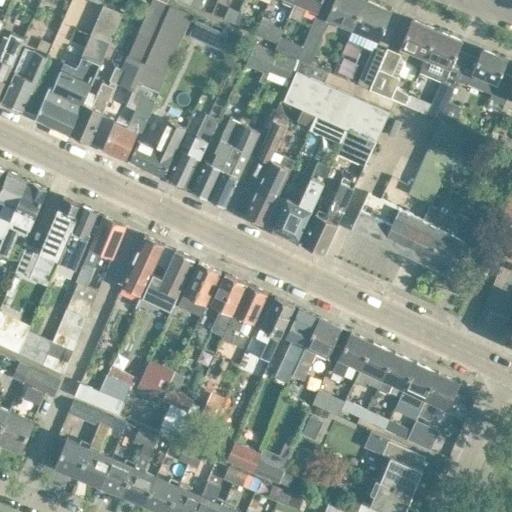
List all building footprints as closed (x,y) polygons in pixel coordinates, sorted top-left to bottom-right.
[(0,0),(0,29),(12,0),(0,0)] [(142,131),(194,15),(159,0),(153,0),(123,68),(117,82),(133,89),(127,104),(136,108),(128,127),(115,121),(103,148),(126,158),(139,130),(142,131)] [(204,0),(192,0),(190,5),(201,9),(204,0)] [(323,0),(295,0),(295,1),(293,6),(289,16),(301,21),(307,6),(319,11),(323,0)] [(353,28),(364,0),(334,0),(327,17),(353,28)] [(380,39),(392,10),(368,0),(364,0),(353,28),(380,39)] [(234,24),(239,13),(228,9),(224,20),(234,24)] [(249,18),(239,13),(234,24),(245,29),(249,18)] [(431,43),(437,29),(412,18),(401,46),(426,56),(431,43)] [(314,19),(303,48),(298,60),(300,61),(310,65),(326,24),(314,19)] [(280,38),(282,31),(260,22),(255,33),(278,43),(280,38)] [(445,80),(448,74),(462,40),(437,29),(431,43),(426,56),(420,69),(441,78),(445,80)] [(0,94),(11,69),(20,49),(25,37),(11,31),(9,36),(4,34),(0,41),(0,94)] [(70,132),(84,102),(111,41),(92,33),(77,68),(65,62),(54,88),(50,86),(37,117),(70,132)] [(24,110),(48,56),(54,42),(45,38),(39,52),(35,50),(33,54),(24,51),(15,71),(2,100),(24,110)] [(303,48),(280,38),(278,43),(275,50),(280,52),(284,54),(298,60),(303,48)] [(275,50),(256,42),(246,61),(269,72),(271,69),(280,52),(275,50)] [(373,81),(386,50),(374,45),(361,75),(373,81)] [(387,48),(386,50),(373,81),(369,90),(391,99),(400,78),(392,75),(401,54),(387,48)] [(511,75),(503,72),(508,59),(482,48),(472,71),(473,72),(468,83),(492,93),(490,97),(505,104),(509,96),(511,88),(511,75)] [(298,60),(284,54),(280,52),(271,69),(293,78),(296,72),(300,61),(298,60)] [(117,82),(123,68),(118,66),(112,80),(117,82)] [(326,119),(348,129),(376,140),(389,112),(296,72),(293,78),(283,101),(316,115),(326,119)] [(458,78),(448,74),(445,80),(441,78),(427,113),(441,119),(448,101),(458,78)] [(94,106),(84,102),(70,132),(91,142),(113,89),(103,85),(94,106)] [(461,106),(448,101),(441,119),(453,124),(461,106)] [(187,187),(219,119),(204,112),(193,136),(187,134),(167,178),(187,187)] [(322,127),(326,119),(316,115),(313,122),(322,127)] [(209,197),(244,122),(232,117),(221,138),(224,139),(213,162),(206,159),(191,189),(209,197)] [(138,139),(129,160),(164,175),(186,126),(169,119),(156,147),(138,139)] [(265,224),(295,159),(283,153),(279,162),(271,159),(287,125),(274,119),(257,156),(270,162),(245,215),(265,224)] [(458,141),(463,129),(453,124),(441,119),(436,130),(458,141)] [(225,205),(240,175),(261,130),(244,122),(209,197),(225,205)] [(365,164),(376,140),(348,129),(338,152),(365,164)] [(459,172),(476,134),(463,129),(458,141),(453,152),(449,163),(447,167),(459,172)] [(453,152),(458,141),(436,130),(431,141),(453,152)] [(511,138),(502,134),(498,144),(511,149),(511,138)] [(449,163),(453,152),(431,141),(426,152),(449,163)] [(444,174),(447,167),(449,163),(426,152),(421,163),(444,174)] [(298,239),(331,167),(318,161),(299,202),(286,196),(272,228),(298,239)] [(439,185),(444,174),(421,163),(416,174),(439,185)] [(0,237),(2,238),(27,179),(8,170),(0,189),(0,199),(4,202),(0,211),(0,237)] [(434,196),(439,185),(416,174),(411,186),(434,196)] [(324,252),(356,183),(343,177),(325,216),(316,212),(302,241),(324,252)] [(26,236),(46,187),(27,179),(2,238),(0,241),(0,263),(4,265),(18,232),(26,236)] [(392,245),(408,212),(368,193),(352,226),(392,245)] [(59,258),(82,204),(63,196),(40,249),(28,243),(16,271),(30,277),(35,265),(53,273),(55,269),(59,258)] [(488,246),(504,252),(511,231),(511,229),(510,229),(511,223),(511,199),(506,197),(488,246)] [(98,211),(82,204),(59,258),(75,265),(83,247),(98,211)] [(455,217),(431,206),(429,205),(422,219),(434,225),(431,232),(435,234),(433,237),(437,239),(426,261),(447,271),(462,238),(467,240),(475,222),(457,214),(455,217)] [(435,234),(431,232),(434,225),(422,219),(408,212),(392,245),(426,261),(437,239),(433,237),(435,234)] [(112,256),(125,225),(104,215),(75,280),(76,280),(87,284),(102,251),(112,256)] [(156,264),(163,243),(145,234),(127,275),(122,286),(142,295),(156,264)] [(166,269),(175,249),(163,243),(156,264),(166,269)] [(174,305),(195,257),(175,248),(175,249),(166,269),(159,286),(164,288),(160,299),(166,302),(151,336),(158,340),(168,318),(174,305)] [(201,313),(221,269),(198,259),(179,303),(201,313)] [(232,313),(246,282),(224,272),(210,303),(220,307),(210,329),(222,335),(225,328),(227,324),(232,313)] [(87,317),(98,290),(87,284),(76,280),(66,307),(87,317)] [(253,322),(267,291),(246,282),(232,313),(227,324),(225,328),(222,335),(221,338),(242,347),(253,322)] [(279,339),(295,304),(274,295),(259,330),(270,335),(260,360),(268,363),(279,339)] [(319,316),(299,306),(299,307),(285,337),(292,340),(275,376),(288,382),(292,373),(319,316)] [(87,317),(66,307),(61,318),(82,328),(87,317)] [(342,327),(342,326),(319,316),(292,373),(305,380),(318,349),(329,354),(342,327)] [(82,328),(61,318),(57,329),(77,339),(82,328)] [(0,327),(0,342),(18,351),(24,339),(0,327)] [(77,339),(57,329),(52,341),(73,350),(77,339)] [(359,369),(372,341),(350,331),(337,358),(332,369),(343,374),(348,363),(359,369)] [(43,363),(48,352),(48,350),(24,339),(18,351),(43,363)] [(413,339),(409,349),(429,359),(434,349),(413,339)] [(73,350),(52,341),(48,350),(48,352),(68,361),(73,350)] [(382,379),(394,351),(372,341),(359,369),(354,381),(364,386),(366,382),(378,388),(382,379)] [(403,389),(416,361),(394,351),(382,379),(378,388),(388,393),(393,384),(403,389)] [(63,372),(68,361),(48,352),(43,363),(63,372)] [(431,386),(438,371),(431,368),(416,361),(403,389),(398,399),(399,399),(421,409),(425,399),(431,386)] [(22,379),(28,366),(18,362),(13,375),(22,379)] [(214,387),(224,370),(213,363),(202,380),(214,387)] [(162,399),(167,388),(174,372),(162,365),(154,382),(142,376),(137,387),(162,399)] [(54,394),(59,381),(28,366),(22,379),(54,394)] [(448,410),(460,382),(461,381),(438,371),(431,386),(425,399),(421,409),(418,415),(430,420),(437,405),(448,410)] [(125,400),(132,384),(109,373),(102,391),(108,393),(125,400)] [(102,391),(80,382),(75,395),(119,413),(125,400),(108,393),(102,391)] [(188,411),(193,400),(167,388),(162,399),(171,403),(188,411)] [(342,408),(345,400),(323,390),(319,388),(312,405),(338,416),(342,408)] [(99,424),(104,412),(73,399),(68,411),(99,424)] [(363,418),(367,410),(345,400),(342,408),(363,418)] [(171,403),(162,424),(184,435),(194,414),(188,411),(171,403)] [(0,431),(9,410),(0,405),(0,431)] [(0,442),(20,451),(33,420),(9,410),(0,431),(0,442)] [(386,429),(389,420),(367,410),(363,418),(386,429)] [(99,484),(111,455),(100,450),(106,434),(105,433),(112,416),(104,412),(99,424),(91,444),(78,475),(99,484)] [(407,438),(411,430),(389,420),(386,429),(407,438)] [(439,431),(431,427),(416,420),(411,430),(407,438),(430,449),(439,431)] [(143,443),(148,431),(139,427),(134,439),(143,443)] [(222,433),(209,428),(200,448),(213,453),(222,433)] [(152,447),(157,435),(148,431),(143,443),(152,447)] [(78,475),(91,444),(81,440),(80,442),(67,437),(55,466),(78,475)] [(259,457),(262,450),(236,439),(228,457),(254,468),(259,457)] [(390,458),(380,480),(412,494),(422,470),(410,465),(415,452),(387,440),(382,454),(390,458)] [(187,462),(192,450),(184,446),(178,458),(187,462)] [(196,465),(201,453),(192,450),(187,462),(196,465)] [(121,494),(135,462),(125,458),(124,461),(111,455),(99,484),(121,494)] [(281,480),(286,469),(259,457),(254,468),(281,480)] [(144,503),(156,474),(143,469),(144,466),(135,462),(121,494),(144,503)] [(232,481),(237,469),(229,465),(223,477),(232,481)] [(241,484),(246,472),(237,469),(232,481),(241,484)] [(164,511),(166,511),(179,481),(169,476),(168,479),(156,474),(144,503),(164,511)] [(404,511),(412,494),(380,480),(372,477),(367,488),(375,492),(370,503),(362,500),(362,501),(354,498),(349,511),(351,511),(404,511)] [(192,511),(201,493),(188,487),(189,485),(179,481),(166,511),(192,511)] [(276,500),(281,488),(272,484),(267,496),(276,500)] [(285,504),(290,492),(281,488),(276,500),(285,504)] [(218,511),(224,499),(214,495),(213,498),(201,493),(192,511),(218,511)] [(245,511),(232,506),(234,503),(224,499),(218,511),(245,511)]
